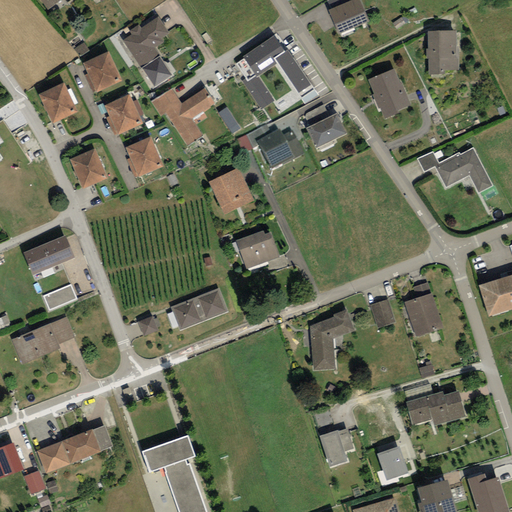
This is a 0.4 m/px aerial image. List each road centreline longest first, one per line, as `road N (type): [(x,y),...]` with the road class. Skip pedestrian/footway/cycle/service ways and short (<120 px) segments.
road 1 (unclassified): [(134,374),(448,250)]
road 2 (residential): [(448,250),(277,0)]
road 3 (residential): [(448,250),(511,438)]
road 4 (residential): [(77,214),(134,374)]
road 5 (residential): [(0,73),(77,214)]
road 6 (unclassified): [(0,428),(134,374)]
